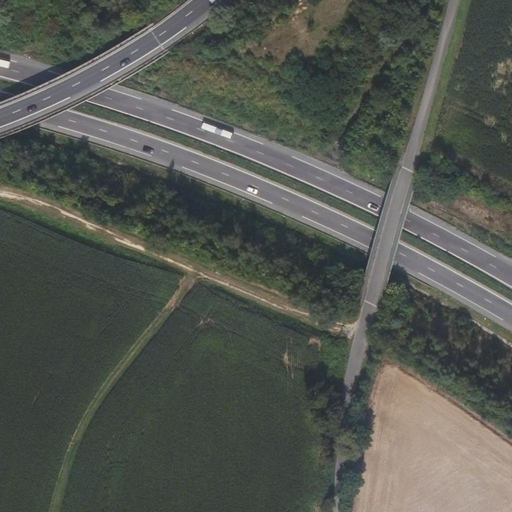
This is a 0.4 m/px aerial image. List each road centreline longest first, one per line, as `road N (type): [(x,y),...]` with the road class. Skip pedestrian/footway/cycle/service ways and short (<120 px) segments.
road 1 (trunk): [(0,103),(264,189),(511,316)]
road 2 (trunk): [(511,278),(296,168),(0,68)]
road 3 (unclassified): [(457,0),(367,303),(329,511)]
road 4 (trunk): [(0,116),(156,41),(208,0)]
